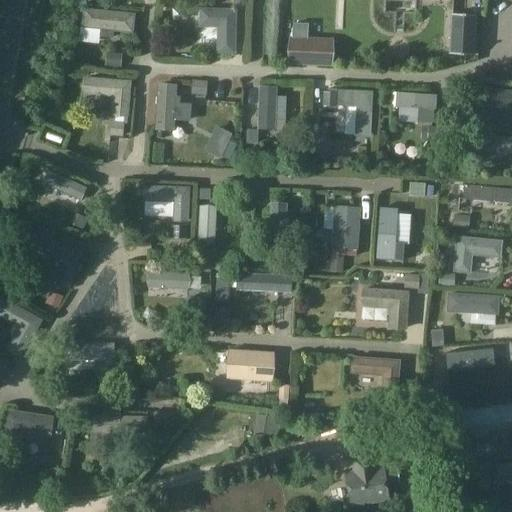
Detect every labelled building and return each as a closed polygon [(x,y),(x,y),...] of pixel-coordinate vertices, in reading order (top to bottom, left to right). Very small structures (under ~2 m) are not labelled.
[(197,16),(198,6),(181,3),(180,13),(197,16)] [(83,8),(81,27),(100,29),(99,36),(114,38),(115,31),(133,33),(135,13),(83,8)] [(235,9),(199,9),(199,26),(218,26),(218,53),(235,53),(235,9)] [(448,55),(472,56),(474,16),(450,15),(448,55)] [(331,69),(332,40),(288,38),(287,67),(331,69)] [(82,43),(82,59),(100,59),(101,43),(82,43)] [(106,54),(105,67),(120,68),(121,55),(106,54)] [(493,68),(503,82),(511,75),(511,66),(506,58),(493,68)] [(129,81),(85,78),(84,93),(112,96),(111,114),(127,115),(129,81)] [(157,85),(154,131),(173,132),(174,121),(189,122),(190,106),(175,105),(176,86),(157,85)] [(371,92),(338,90),(337,104),(356,105),(354,136),(369,137),(371,92)] [(323,94),(322,106),(336,107),(336,94),(327,94),(323,94)] [(396,95),(395,109),(417,110),(416,124),(431,124),(432,109),(435,109),(436,97),(396,95)] [(511,103),(493,103),(492,123),(511,123),(511,103)] [(478,112),(464,115),(466,127),(481,123),(478,112)] [(110,122),(109,137),(122,138),(124,124),(110,122)] [(231,135),(215,127),(204,152),(220,159),(220,157),(228,141),(231,135)] [(122,147),(108,144),(102,171),(117,174),(122,147)] [(485,169),(511,168),(511,148),(485,149),(485,169)] [(424,198),(424,185),(409,184),(408,197),(424,198)] [(187,187),(143,185),(143,200),(174,201),(173,221),(186,222),(187,187)] [(41,202),(76,221),(85,204),(50,186),(41,202)] [(357,208),(334,207),(332,248),(355,249),(357,208)] [(394,244),(396,215),(396,211),(380,210),(376,260),(393,261),(402,262),(403,245),(394,244)] [(469,217),(453,216),(452,229),(468,230),(469,217)] [(207,260),(212,222),(196,220),(191,258),(207,260)] [(80,252),(37,236),(32,251),(62,262),(55,281),(67,286),(80,252)] [(502,258),(503,240),(457,236),(453,271),(470,273),(472,255),(502,258)] [(329,273),(342,274),(343,259),(330,258),(329,273)] [(404,276),(403,290),(418,290),(418,276),(404,276)] [(144,290),(145,308),(188,306),(187,288),(144,290)] [(403,329),(406,292),(362,289),(361,306),(389,308),(387,327),(403,329)] [(49,292),(45,304),(58,309),(62,297),(49,292)] [(272,308),(273,292),(238,292),(237,308),(272,308)] [(42,321),(0,297),(0,315),(20,327),(8,349),(22,356),(42,321)] [(213,325),(229,325),(229,310),(214,310),(213,325)] [(444,312),(444,329),(498,328),(497,312),(444,312)] [(442,331),(430,332),(431,347),(443,346),(442,331)] [(111,344),(72,345),(73,361),(94,360),(94,367),(111,366),(111,344)] [(272,354),(228,351),(226,379),(270,382),(272,354)] [(398,361),(354,357),(353,373),(383,375),(381,394),(395,395),(398,361)] [(507,388),(504,362),(463,366),(465,392),(507,388)] [(279,386),(278,400),(287,400),(288,386),(279,386)] [(400,399),(400,414),(404,414),(414,414),(415,400),(400,399)] [(7,411),(3,442),(19,445),(22,431),(49,435),(51,417),(7,411)] [(92,418),(92,438),(103,438),(103,435),(105,435),(120,435),(125,435),(138,435),(147,435),(147,430),(147,420),(137,420),(128,420),(118,420),(118,411),(102,411),(102,418),(92,418)] [(151,414),(150,427),(173,428),(173,414),(151,414)] [(253,434),(271,438),(274,418),(256,415),(253,434)] [(72,418),(72,429),(82,430),(83,418),(72,418)] [(511,421),(475,423),(476,440),(511,438),(511,421)] [(205,426),(204,435),(223,436),(223,427),(205,426)] [(417,443),(414,427),(363,436),(365,446),(389,441),(391,447),(417,443)] [(350,506),(386,500),(383,483),(396,481),(394,468),(372,471),(370,456),(351,459),(353,473),(345,475),(350,506)] [(511,463),(496,466),(498,479),(511,476),(511,463)]
